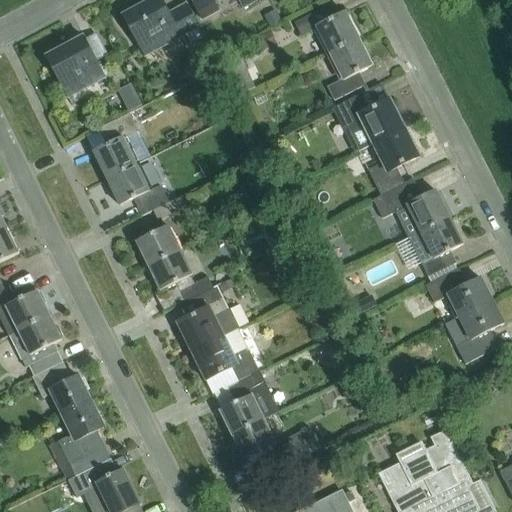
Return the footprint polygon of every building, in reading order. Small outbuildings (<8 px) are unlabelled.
[(145,58),(187,36),(191,44),(203,37),(186,5),(170,14),(162,0),(156,0),(124,17),(145,58)] [(191,0),(203,22),(221,12),(215,2),(218,0),(238,0),(244,10),(262,0),(191,0)] [(330,56),(360,41),(346,14),(333,21),(326,9),(295,25),(302,39),(318,31),(330,56)] [(276,12),(265,17),(271,29),(282,23),(276,12)] [(271,32),(254,41),(261,54),(278,45),(271,32)] [(84,39),(47,58),(69,99),(105,80),(84,39)] [(360,41),(330,56),(343,81),(328,89),(335,103),(367,87),(360,74),(373,68),(360,41)] [(246,68),(239,53),(221,62),(227,76),(246,68)] [(369,113),(360,97),(336,109),(350,135),(359,153),(373,146),(405,130),(391,102),(369,113)] [(95,154),(107,181),(137,166),(124,141),(139,133),(130,115),(99,130),(108,148),(95,154)] [(382,198),(405,185),(398,172),(421,160),(405,130),(373,146),(382,165),(369,172),(382,198)] [(142,218),(153,213),(170,204),(161,187),(150,193),(137,166),(107,181),(121,208),(134,201),(142,218)] [(257,184),(250,168),(234,175),(242,191),(257,184)] [(302,182),(296,171),(282,178),(287,189),(302,182)] [(396,214),(409,240),(450,219),(437,193),(424,200),(414,180),(405,185),(382,198),(373,202),(383,221),(396,214)] [(183,198),(170,204),(153,213),(159,223),(188,209),(183,198)] [(0,235),(9,231),(0,212),(0,235)] [(464,246),(450,219),(409,240),(429,279),(457,265),(451,253),(464,246)] [(149,269),(182,252),(170,227),(136,244),(149,269)] [(9,231),(0,235),(0,264),(21,255),(9,231)] [(182,252),(149,269),(161,293),(174,287),(183,305),(194,300),(214,290),(208,279),(198,284),(182,252)] [(460,320),(493,303),(482,280),(468,287),(460,270),(425,288),(435,306),(449,298),(460,320)] [(232,280),(219,287),(222,295),(236,288),(232,280)] [(201,314),(188,320),(178,325),(193,355),(239,332),(239,331),(240,330),(231,311),(230,311),(218,288),(214,290),(194,300),(201,314)] [(329,308),(320,289),(303,298),(312,317),(329,308)] [(4,300),(0,301),(0,314),(11,337),(11,338),(52,318),(39,292),(13,305),(8,308),(4,300)] [(371,298),(353,307),(357,317),(376,307),(371,298)] [(421,309),(415,298),(403,304),(409,315),(421,309)] [(493,303),(460,320),(471,342),(457,349),(466,367),(500,350),(491,333),(505,326),(493,303)] [(52,318),(11,338),(27,369),(29,368),(35,379),(64,364),(58,354),(55,346),(64,342),(52,318)] [(239,332),(193,355),(207,383),(220,376),(228,391),(256,376),(260,374),(239,332)] [(35,379),(33,379),(44,400),(52,396),(63,418),(93,404),(80,379),(73,382),(64,364),(35,379)] [(220,413),(232,438),(266,422),(253,396),(251,397),(249,393),(262,387),(256,376),(228,391),(235,405),(220,413)] [(361,398),(355,382),(341,388),(347,403),(361,398)] [(72,437),(59,443),(77,480),(107,466),(113,462),(97,433),(105,429),(93,404),(63,418),(72,437)] [(266,422),(232,438),(244,463),(278,446),(266,422)] [(310,430),(281,444),(291,464),(320,449),(310,430)] [(435,448),(379,476),(396,511),(473,511),(464,494),(474,488),(446,432),(431,439),(435,448)] [(77,480),(68,484),(76,500),(85,496),(93,511),(143,511),(125,473),(119,476),(113,479),(107,466),(77,480)] [(511,466),(500,473),(511,496),(511,466)] [(351,511),(347,505),(355,501),(351,493),(344,497),(342,494),(307,511),(351,511)]
